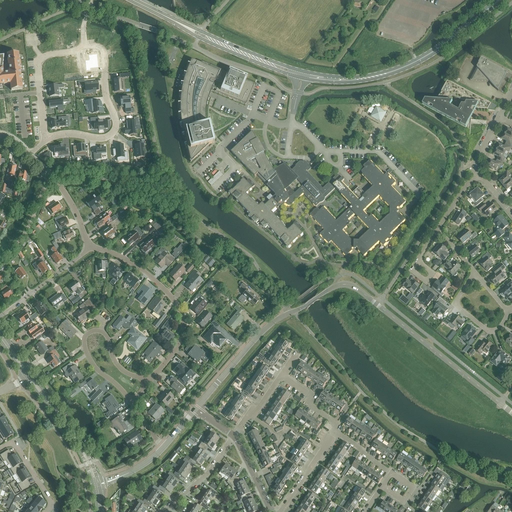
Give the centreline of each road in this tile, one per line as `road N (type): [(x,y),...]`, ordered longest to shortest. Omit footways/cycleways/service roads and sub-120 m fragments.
road 1 (unclassified): [(511,413),(354,287),(329,289)]
road 2 (primary): [(301,74),(350,80),(397,69),(499,0)]
road 3 (residential): [(149,380),(181,339),(179,310),(125,259),(89,246)]
road 4 (primary): [(301,74),(219,45),(132,0)]
road 5 (unclassified): [(195,409),(272,323),(329,289)]
road 6 (residential): [(131,404),(93,366),(86,335),(105,334),(124,372),(149,380)]
road 7 (residential): [(45,140),(99,139),(117,128),(101,48)]
road 8 (residential): [(101,48),(39,57),(45,140)]
road 9 (tertiary): [(98,484),(83,448),(30,374)]
road 10 (tertiary): [(26,378),(69,434),(93,486)]
